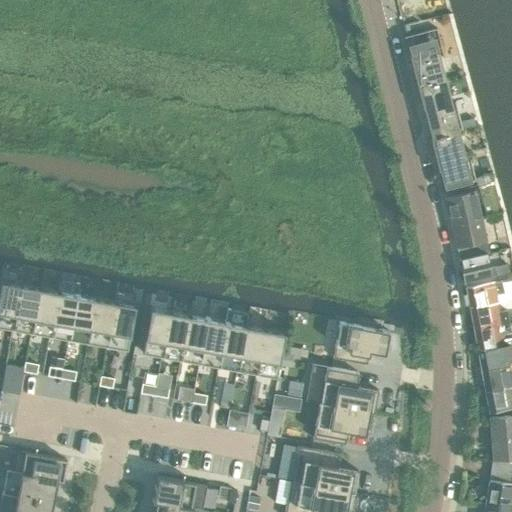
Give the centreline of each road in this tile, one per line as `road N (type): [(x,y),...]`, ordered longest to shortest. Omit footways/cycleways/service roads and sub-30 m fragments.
road 1 (tertiary): [(431,511),(445,391),(434,263),(370,0)]
road 2 (residential): [(118,428),(259,454)]
